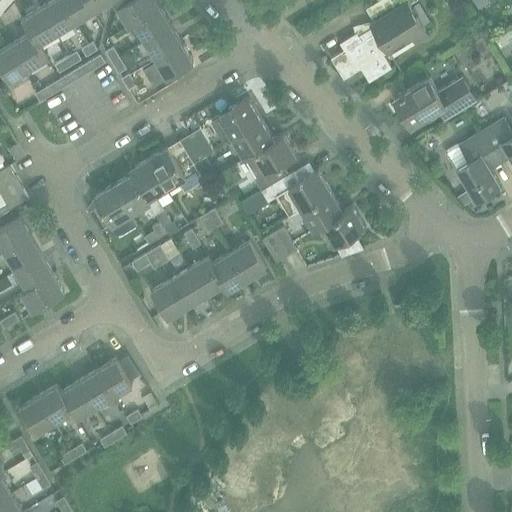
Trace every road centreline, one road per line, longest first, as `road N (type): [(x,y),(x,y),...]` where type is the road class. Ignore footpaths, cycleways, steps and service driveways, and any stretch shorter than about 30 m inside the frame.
road 1 (residential): [(118,299),(162,365),(175,363),(314,285),(471,242)]
road 2 (residential): [(118,299),(63,205),(64,172),(278,46)]
road 3 (residential): [(471,242),(278,46)]
road 4 (residential): [(481,511),(471,242)]
road 5 (residential): [(0,369),(118,299)]
